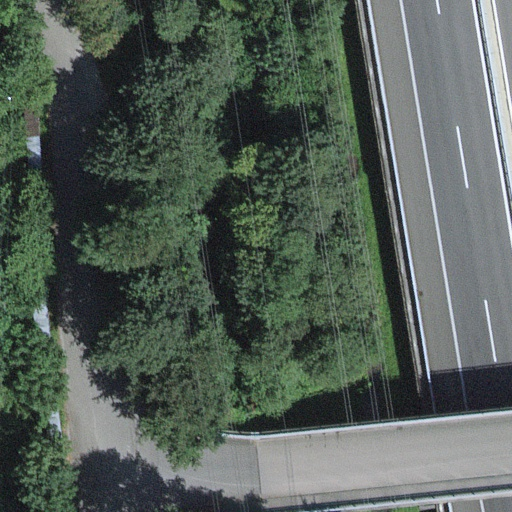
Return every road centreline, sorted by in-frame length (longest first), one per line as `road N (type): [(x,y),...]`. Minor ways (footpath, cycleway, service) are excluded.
road 1 (motorway): [(433,0),(511,484)]
road 2 (unclassified): [(56,0),(111,482)]
road 3 (unclassified): [(111,482),(255,478),(511,452)]
